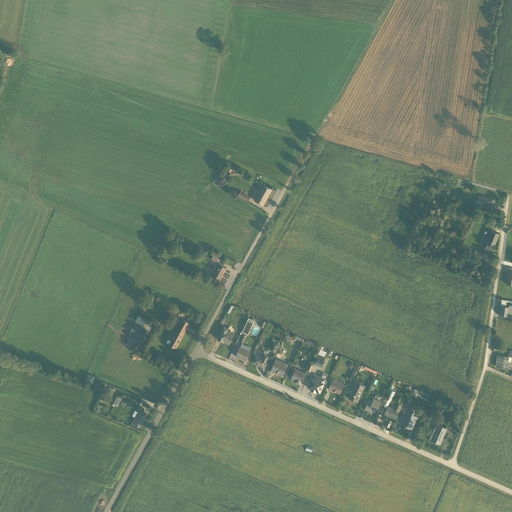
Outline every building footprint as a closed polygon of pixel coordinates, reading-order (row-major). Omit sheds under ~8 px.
[(254,201),(263,205),(271,190),(259,183),(256,189),(259,191),(254,201)] [(250,198),(240,192),(238,196),(248,202),(250,198)] [(476,200),(475,204),(483,206),(484,202),(490,204),(492,199),(477,195),(475,200),(476,200)] [(491,251),(498,235),(488,230),(482,243),(486,245),(484,250),(487,251),(488,249),(491,251)] [(483,254),(475,250),(472,255),(480,259),(483,254)] [(211,260),(215,263),(219,256),(215,253),(211,260)] [(226,269),(218,264),(210,278),(218,283),(226,269)] [(502,300),(499,315),(511,317),(511,313),(511,305),(511,306),(511,304),(511,301),(509,301),(509,307),(505,306),(506,301),(502,300)] [(176,349),(189,323),(182,319),(170,341),(169,340),(167,340),(166,342),(167,343),(168,344),(168,345),(176,349)] [(140,342),(146,329),(134,324),(128,337),(140,342)] [(223,327),(217,339),(229,345),(234,333),(228,330),(228,329),(223,327)] [(243,343),(246,336),(240,333),(237,340),(243,343)] [(278,345),(273,342),(269,351),(275,353),(278,345)] [(239,347),(235,356),(246,361),(250,352),(252,348),(242,344),(240,348),(239,347)] [(321,347),(314,364),(321,367),(325,358),(324,357),(325,353),(322,352),(324,348),(321,347)] [(255,355),(252,363),(264,368),(267,361),(266,361),(268,357),(264,355),(262,358),(255,355)] [(511,362),(510,362),(511,357),(508,357),(508,358),(498,356),(496,366),(511,368),(511,363),(511,362)] [(276,359),(270,372),(274,374),(275,372),(283,376),(288,364),(276,359)] [(305,373),(295,368),(292,369),(291,372),(291,374),(293,374),(291,378),(295,380),(294,382),(299,385),(303,379),(306,380),(314,364),(310,363),(309,364),(308,363),(305,369),(306,370),(305,373)] [(320,377),(313,374),(307,387),(311,389),(311,390),(315,392),(315,391),(320,393),(327,375),(322,372),(320,377)] [(87,373),(84,381),(92,384),(95,377),(87,373)] [(333,379),(328,389),(340,394),(344,384),(333,379)] [(357,402),(364,386),(353,381),(349,389),(352,390),(349,398),(357,402)] [(110,388),(106,398),(110,400),(115,390),(110,388)] [(385,399),(386,399),(390,401),(395,392),(390,389),(385,399)] [(377,411),(379,408),(381,409),(383,405),(380,404),(381,402),(373,398),(371,402),(368,401),(364,409),(371,413),(373,409),(377,411)] [(396,420),(402,406),(395,402),(393,408),(388,406),(390,401),(386,399),(383,406),(387,408),(384,414),(396,420)] [(145,409),(140,406),(131,424),(139,428),(147,413),(144,411),(145,409)] [(414,412),(407,409),(400,424),(411,429),(417,417),(412,415),(414,412)] [(447,429),(435,424),(429,440),(440,445),(447,429)]
